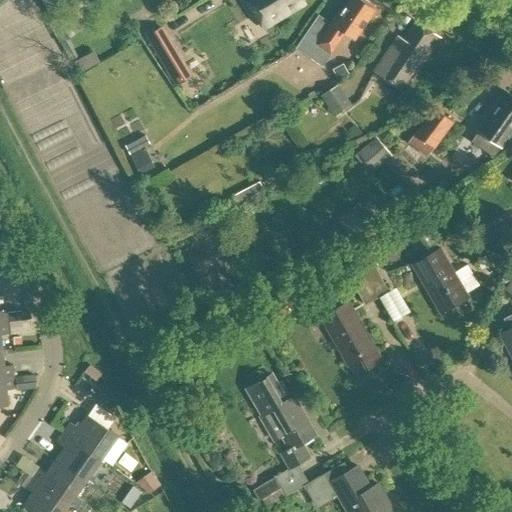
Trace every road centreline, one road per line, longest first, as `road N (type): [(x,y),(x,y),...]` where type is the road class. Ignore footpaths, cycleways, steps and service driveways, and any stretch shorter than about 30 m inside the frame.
road 1 (residential): [(0,461),(46,389),(54,358),(49,329),(0,236)]
road 2 (residential): [(511,414),(463,375),(393,416)]
